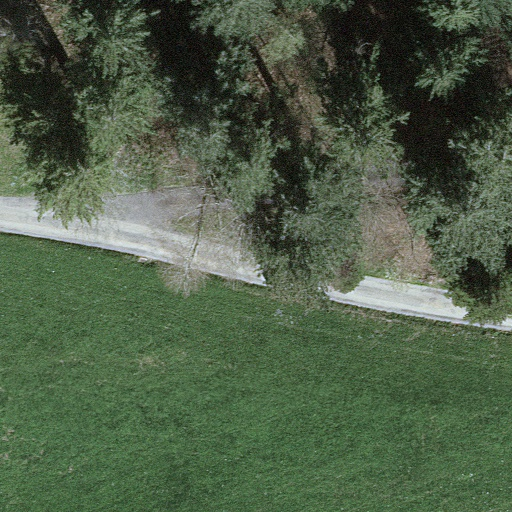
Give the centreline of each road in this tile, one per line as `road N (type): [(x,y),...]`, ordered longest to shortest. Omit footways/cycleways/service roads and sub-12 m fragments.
road 1 (unclassified): [(511,307),(396,294),(47,219)]
road 2 (unclassified): [(511,147),(376,159),(47,219)]
